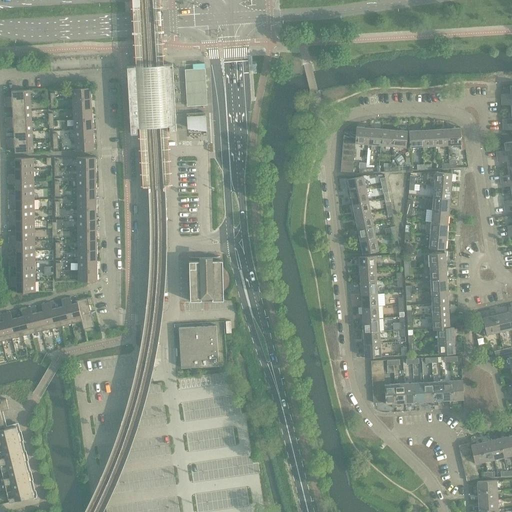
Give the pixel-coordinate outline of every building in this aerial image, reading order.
[(140,125),(145,124),(145,122),(153,122),(161,121),(161,123),(167,123),(167,126),(169,126),(170,132),(177,132),(173,64),(166,64),(166,65),(163,65),(164,68),(158,68),(158,70),(150,71),(142,71),(142,69),(137,69),(136,66),(134,66),(127,67),(131,134),(138,134),(137,128),(140,127),(140,125)] [(501,94),(501,100),(511,99),(511,86),(510,86),(510,94),(501,94)] [(72,88),(73,99),(91,98),(91,87),(72,88)] [(5,97),(5,102),(30,101),(30,90),(11,91),(12,97),(5,97)] [(91,98),(73,99),(73,109),(92,108),(91,98)] [(511,99),(501,100),(502,105),(511,104),(511,112),(511,111),(511,99)] [(30,101),(5,102),(6,107),(12,107),(13,112),(31,111),(30,101)] [(92,108),(73,109),(74,120),(92,119),(92,108)] [(6,118),(6,122),(32,121),(31,111),(13,112),(13,117),(6,118)] [(503,119),(503,124),(511,123),(511,111),(511,112),(511,119),(503,119)] [(205,113),(188,114),(188,128),(200,129),(200,125),(206,124),(205,113)] [(92,119),(74,120),(74,130),(93,129),(92,119)] [(32,121),(6,122),(7,127),(13,127),(14,132),(32,131),(32,121)] [(355,139),(355,143),(368,144),(369,128),(356,127),(356,133),(355,139)] [(369,128),(368,144),(380,145),(382,129),(369,128)] [(460,128),(447,129),(448,145),(461,144),(460,128)] [(93,129),(74,130),(75,140),(93,139),(93,129)] [(382,129),(380,145),(393,146),(394,130),(382,129)] [(447,129),(435,130),(436,146),(448,145),(447,129)] [(394,130),(393,146),(406,147),(407,131),(394,130)] [(423,146),(422,130),(409,131),(410,147),(423,146)] [(435,130),(422,130),(423,146),(436,146),(435,130)] [(7,138),(8,143),(33,141),(32,131),(14,132),(14,138),(7,138)] [(93,139),(75,140),(76,151),(94,150),(93,139)] [(33,141),(8,143),(8,148),(15,147),(15,153),(33,152),(33,141)] [(496,152),(497,157),(511,154),(511,141),(504,143),(505,150),(496,152)] [(511,154),(497,157),(498,162),(507,161),(508,168),(511,167),(511,154)] [(96,157),(77,157),(77,168),(96,168),(96,157)] [(15,158),(15,169),(34,169),(34,158),(15,158)] [(500,176),(501,181),(511,179),(511,167),(508,168),(509,175),(500,176)] [(96,168),(77,168),(77,178),(96,178),(96,168)] [(9,175),(9,179),(34,179),(34,169),(15,169),(15,174),(9,175)] [(435,172),(434,185),(451,186),(452,173),(435,172)] [(347,179),(350,192),(366,189),(363,176),(347,179)] [(96,178),(77,178),(77,189),(96,188),(96,178)] [(34,179),(9,179),(9,184),(16,184),(16,189),(34,189),(34,179)] [(511,179),(501,181),(501,187),(510,185),(511,193),(511,192),(511,179)] [(434,185),(433,197),(449,199),(451,186),(434,185)] [(96,188),(77,189),(78,199),(96,198),(96,188)] [(9,195),(9,200),(34,199),(34,189),(16,189),(16,195),(9,195)] [(366,189),(350,192),(352,204),(368,201),(366,189)] [(433,197),(432,210),(448,211),(449,199),(433,197)] [(96,198),(78,199),(78,209),(96,209),(96,198)] [(34,199),(9,200),(9,204),(16,204),(16,210),(34,209),(34,199)] [(368,201),(352,204),(355,217),(371,213),(368,201)] [(9,215),(9,220),(34,220),(34,209),(16,210),(16,215),(9,215)] [(96,209),(78,209),(78,219),(96,219),(96,209)] [(432,210),(431,222),(447,224),(448,211),(432,210)] [(371,213),(355,217),(357,229),(373,225),(371,213)] [(96,219),(78,219),(78,230),(96,229),(96,219)] [(34,220),(9,220),(9,225),(16,225),(16,230),(35,230),(34,220)] [(431,222),(430,235),(446,236),(447,224),(431,222)] [(373,225),(357,229),(360,241),(376,238),(373,225)] [(96,229),(78,230),(78,240),(97,240),(96,229)] [(9,236),(9,241),(35,240),(35,230),(16,230),(16,236),(9,236)] [(446,236),(430,235),(429,248),(445,249),(446,236)] [(376,238),(360,241),(363,254),(379,250),(376,238)] [(35,240),(9,241),(10,246),(16,246),(16,251),(35,251),(35,240)] [(97,240),(78,240),(78,250),(97,250),(97,240)] [(78,250),(78,260),(97,260),(97,250),(78,250)] [(10,256),(10,261),(35,261),(35,251),(16,251),(16,256),(10,256)] [(429,254),(430,267),(446,266),(445,253),(429,254)] [(359,257),(360,270),(376,269),(375,256),(359,257)] [(97,260),(78,260),(79,270),(97,270),(97,260)] [(35,261),(10,261),(10,266),(17,266),(17,271),(35,271),(35,261)] [(189,261),(189,269),(190,301),(224,300),(223,261),(189,261)] [(446,266),(430,267),(430,279),(447,278),(446,266)] [(376,269),(360,270),(360,282),(377,281),(376,269)] [(97,270),(79,270),(79,281),(97,281),(97,270)] [(10,277),(10,282),(35,281),(35,271),(17,271),(17,277),(10,277)] [(447,278),(430,279),(431,292),(447,291),(447,278)] [(35,281),(10,282),(10,286),(17,286),(17,292),(35,292),(35,281)] [(377,281),(360,282),(361,295),(377,294),(377,281)] [(447,291),(431,292),(432,304),(448,303),(447,291)] [(377,294),(361,295),(362,307),(378,306),(377,294)] [(71,297),(66,299),(72,323),(82,321),(77,303),(72,304),(71,297)] [(76,301),(77,303),(82,321),(84,329),(94,327),(89,305),(93,304),(91,297),(76,301)] [(63,306),(58,308),(62,326),(72,323),(66,299),(61,300),(63,306)] [(51,302),(46,304),(52,328),(62,326),(58,308),(52,309),(51,302)] [(448,303),(432,304),(433,316),(449,316),(448,303)] [(43,311),(38,313),(42,331),(52,328),(46,304),(41,305),(43,311)] [(378,306),(362,307),(362,319),(379,318),(378,306)] [(31,307),(26,308),(32,333),(42,331),(38,313),(32,314),(31,307)] [(23,316),(18,318),(22,335),(32,333),(26,308),(21,310),(23,316)] [(11,312),(6,313),(12,338),(22,335),(18,318),(12,319),(11,312)] [(508,312),(495,315),(499,332),(511,329),(508,312)] [(3,321),(0,321),(0,330),(2,340),(12,338),(6,313),(1,315),(3,321)] [(499,332),(495,315),(483,318),(487,334),(499,332)] [(449,316),(433,316),(433,329),(437,329),(449,328),(449,327),(449,316)] [(379,318),(362,319),(363,332),(379,331),(379,318)] [(216,326),(179,328),(181,368),(219,366),(216,326)] [(437,329),(438,341),(454,340),(453,327),(449,327),(449,328),(437,329)] [(379,331),(363,332),(364,344),(380,343),(379,331)] [(454,340),(438,341),(439,354),(455,353),(454,340)] [(380,343),(364,344),(365,357),(381,356),(380,343)] [(462,380),(452,381),(453,404),(457,404),(457,399),(463,399),(462,380)] [(443,381),(433,382),(434,405),(438,405),(438,401),(444,400),(443,381)] [(452,381),(443,381),(444,400),(449,400),(450,404),(453,404),(452,381)] [(423,382),(414,383),(415,406),(419,406),(419,402),(425,401),(423,382)] [(433,382),(423,382),(425,401),(430,401),(431,405),(434,405),(433,382)] [(404,383),(395,384),(396,407),(400,407),(400,403),(405,403),(404,383)] [(414,383),(404,383),(405,403),(411,402),(411,407),(415,406),(414,383)] [(396,407),(395,384),(385,385),(386,404),(392,403),(392,408),(396,407)] [(6,399),(1,400),(3,410),(9,409),(6,399)] [(5,429),(0,430),(0,441),(19,436),(17,426),(5,429)] [(19,436),(0,441),(0,451),(22,446),(19,436)] [(511,450),(509,436),(499,438),(504,457),(511,455),(511,450)] [(499,438),(490,441),(494,459),(504,457),(499,438)] [(490,441),(481,443),(485,461),(494,459),(490,441)] [(470,443),(459,446),(460,452),(472,449),(470,443)] [(485,461),(481,443),(471,445),(475,463),(485,461)] [(22,446),(0,451),(0,462),(24,456),(22,446)] [(472,449),(460,452),(461,458),(473,455),(472,449)] [(473,455),(461,458),(463,463),(474,461),(473,455)] [(24,456),(0,462),(0,464),(2,472),(26,466),(24,456)] [(474,461),(463,463),(464,469),(476,466),(474,461)] [(26,466),(2,472),(4,482),(29,476),(26,466)] [(476,466),(464,469),(465,475),(477,472),(476,466)] [(477,472),(465,475),(467,481),(479,478),(477,472)] [(29,476),(4,482),(7,492),(31,486),(29,476)] [(473,488),(473,492),(497,490),(496,480),(477,481),(478,487),(473,488)] [(31,486),(7,492),(9,503),(34,496),(31,486)] [(497,490),(473,492),(474,495),(478,495),(478,501),(497,500),(497,490)] [(474,507),(474,511),(498,509),(497,500),(478,501),(479,507),(474,507)]
